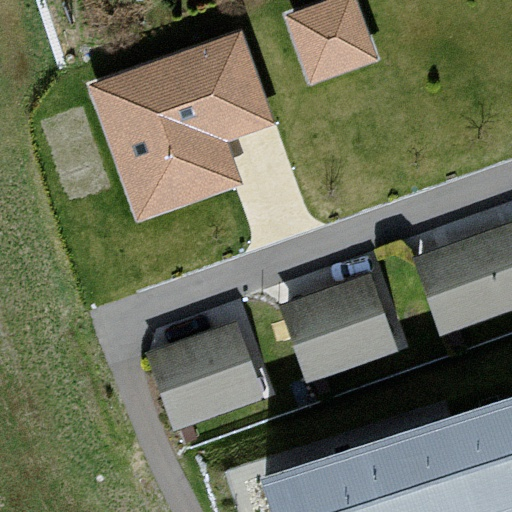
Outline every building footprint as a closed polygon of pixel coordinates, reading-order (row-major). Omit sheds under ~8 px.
[(286,0),(284,1),(305,73),(378,53),(362,0),(286,0)] [(237,34),(92,83),(138,219),(241,185),(225,138),(268,123),(237,34)] [(511,219),(415,256),(443,332),(511,306),(511,219)] [(364,273),(279,303),(307,381),(392,351),(364,273)] [(234,321),(152,350),(180,431),(262,402),(234,321)] [(511,511),(511,386),(259,471),(272,511),(511,511)]
